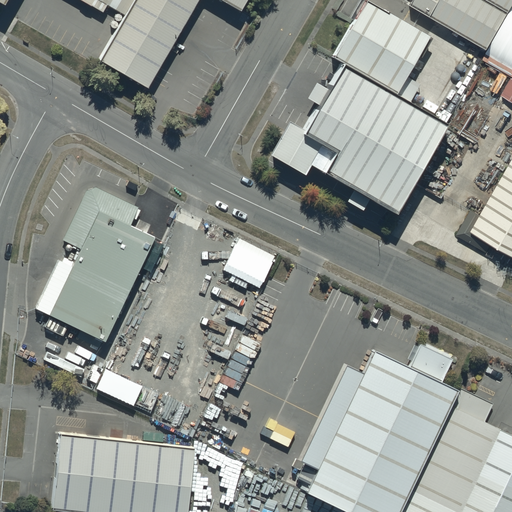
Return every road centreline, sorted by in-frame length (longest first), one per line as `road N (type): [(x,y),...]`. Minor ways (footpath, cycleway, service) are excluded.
road 1 (unclassified): [(199,176),(511,324)]
road 2 (unclassified): [(199,176),(293,0)]
road 3 (unclassified): [(54,98),(199,176)]
